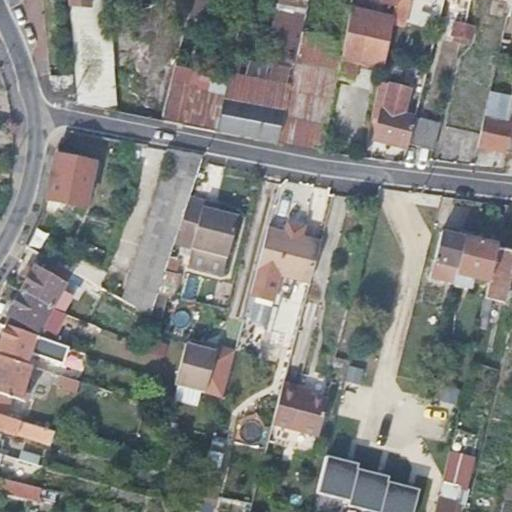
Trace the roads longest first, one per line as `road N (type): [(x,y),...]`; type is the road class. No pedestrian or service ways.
road 1 (residential): [(511,190),(41,118)]
road 2 (residential): [(41,118),(25,204),(0,259)]
